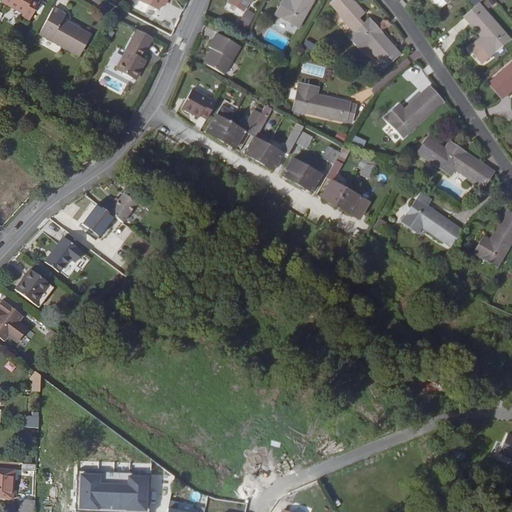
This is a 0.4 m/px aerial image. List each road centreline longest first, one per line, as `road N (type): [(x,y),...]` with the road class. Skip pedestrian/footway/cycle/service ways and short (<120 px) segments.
road 1 (residential): [(151,108),(346,222)]
road 2 (residential): [(389,0),(511,175)]
road 3 (residential): [(0,260),(129,140)]
